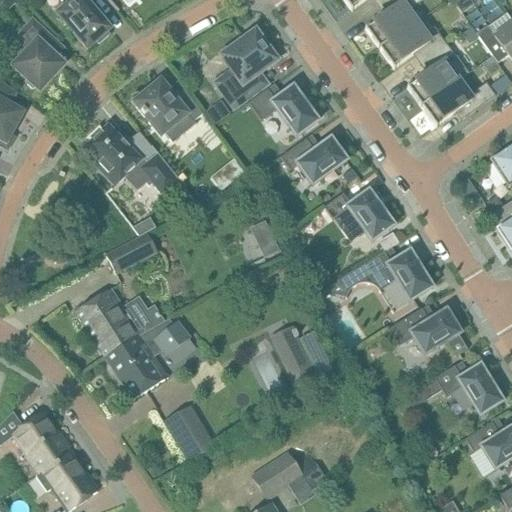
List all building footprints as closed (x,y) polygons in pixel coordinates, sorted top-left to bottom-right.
[(109,31),(87,5),(93,0),(67,0),(70,4),(57,15),(87,50),(96,43),(98,45),(109,36),(107,33),(109,31)] [(387,0),(342,0),(351,12),(352,12),(352,11),(366,0),(380,0),(383,3),(387,0)] [(423,1),(422,0),(387,0),(383,3),(390,13),(366,30),(365,30),(364,30),(379,51),(415,24),(407,13),(423,1)] [(469,0),(450,0),(461,15),(474,6),(469,0)] [(36,89),(39,92),(62,66),(45,50),(53,41),(32,22),(23,32),(32,40),(25,48),(29,52),(14,68),(27,81),(26,85),(32,90),(36,89)] [(424,36),(415,24),(379,51),(393,71),(394,70),(394,69),(418,52),(425,62),(446,46),(434,29),(424,36)] [(511,63),(511,24),(494,37),(487,27),(476,35),(497,65),(507,57),(511,63)] [(244,86),(276,62),(255,33),(221,58),(231,72),(214,84),(233,110),(252,97),(244,86)] [(407,88),(406,89),(421,109),(458,82),(467,76),(459,64),(446,46),(425,62),(432,72),(426,76),(408,89),(407,88)] [(3,84),(0,81),(0,145),(6,149),(13,137),(10,135),(21,114),(0,102),(0,86),(1,84),(2,85),(3,84)] [(132,97),(131,101),(132,104),(151,127),(155,124),(172,145),(196,126),(194,123),(202,116),(190,99),(180,107),(167,91),(160,82),(141,97),(138,95),(135,95),(132,97)] [(468,97),(458,82),(421,109),(436,129),(437,128),(436,128),(460,110),(466,118),(495,97),(486,84),(468,97)] [(276,112),(296,139),(318,123),(300,99),(302,98),(293,86),(280,95),(282,97),(275,102),(267,91),(248,105),(261,123),(276,112)] [(203,116),(213,128),(229,117),(219,104),(203,116)] [(151,185),(162,198),(180,183),(152,148),(151,149),(156,155),(146,164),(128,142),(124,145),(107,128),(102,133),(99,129),(100,128),(99,128),(86,140),(86,141),(87,141),(90,144),(85,149),(99,163),(95,167),(115,187),(124,178),(136,192),(146,184),(148,188),(151,185)] [(312,188),(346,163),(338,152),(340,151),(331,138),(318,147),(320,149),(314,153),(306,141),(280,159),(290,172),(297,167),(312,188)] [(511,145),(489,161),(491,164),(492,165),(508,189),(511,186),(511,145)] [(343,195),(324,209),(331,219),(332,220),(343,211),(347,209),(372,243),(393,228),(376,204),(378,202),(369,190),(356,199),(357,201),(351,206),(343,195)] [(511,201),(491,216),(498,227),(495,230),(511,255),(511,201)] [(149,220),(132,230),(139,238),(155,230),(149,220)] [(264,224),(250,231),(264,260),(278,253),(264,224)] [(105,258),(115,276),(156,254),(147,236),(105,258)] [(248,242),(224,252),(232,271),(256,260),(248,242)] [(409,304),(432,290),(416,264),(418,263),(410,251),(397,259),(398,261),(391,265),(384,253),(316,295),(316,296),(322,293),(345,298),(345,300),(346,300),(346,298),(347,296),(348,295),(349,293),(350,292),(351,290),(354,288),(356,287),(357,287),(359,286),(361,286),(365,285),(368,286),(370,286),(372,287),(373,288),(375,289),(376,290),(378,291),(379,293),(380,294),(381,294),(380,292),(396,283),(409,304)] [(75,314),(104,358),(139,335),(110,291),(75,314)] [(154,307),(146,312),(156,328),(164,323),(154,307)] [(459,336),(460,336),(453,324),(455,323),(446,310),(433,318),(435,320),(429,323),(421,310),(388,331),(398,348),(412,339),(423,358),(446,344),(455,359),(468,351),(459,336)] [(132,402),(149,391),(167,380),(153,358),(154,357),(162,352),(166,358),(189,339),(184,333),(185,332),(177,323),(173,326),(168,320),(164,323),(156,328),(141,338),(139,335),(104,358),(132,402)] [(296,342),(281,350),(299,388),(294,390),(294,391),(331,373),(313,334),(297,342),(296,339),(298,338),(295,332),(293,333),(291,334),(294,340),(295,339),(296,342)] [(445,398),(461,389),(479,418),(502,404),(486,379),(488,378),(480,365),(467,373),(468,375),(461,379),(454,368),(434,380),(435,382),(442,392),(445,398)] [(435,382),(425,389),(431,399),(442,392),(435,382)] [(40,474),(69,453),(42,415),(23,428),(12,414),(0,426),(0,446),(13,437),(40,474)] [(492,425),(465,441),(473,454),(481,450),(494,472),(511,460),(511,426),(504,432),(505,434),(500,437),(492,425)] [(174,443),(187,464),(210,450),(197,429),(174,443)] [(66,511),(70,511),(97,493),(69,453),(40,474),(35,478),(47,494),(51,490),(66,511)] [(266,501),(302,478),(287,456),(252,479),(266,501)] [(511,489),(499,497),(508,511),(511,508),(511,489)]
